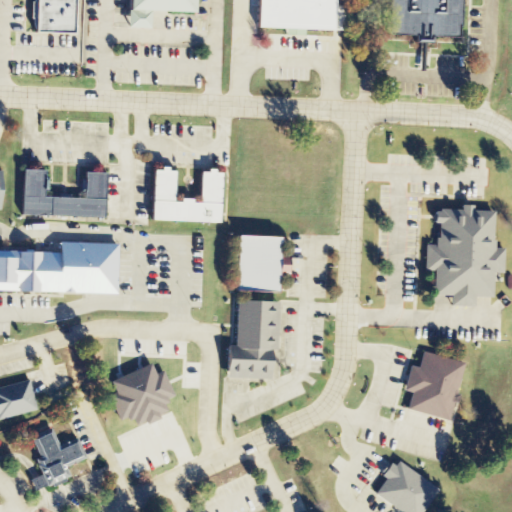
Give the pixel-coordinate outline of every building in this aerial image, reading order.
[(76,0),(75,33),(35,31),(35,28),(34,28),(34,16),(33,16),(33,1),(35,2),(35,0),(76,0)] [(193,0),(193,12),(150,10),(149,27),(128,26),(128,0),(193,0)] [(286,33),(286,26),(257,24),(258,0),(335,0),(334,28),(305,27),(305,34),(286,33)] [(414,41),(415,33),(389,32),(389,21),(388,21),(389,0),(461,0),(461,24),(458,24),(458,36),(432,35),(431,42),(414,41)] [(102,219),(103,174),(82,173),(81,199),(41,198),(41,189),(43,189),(43,171),(20,170),(19,216),(102,219)] [(218,223),(219,172),(198,171),(197,201),(171,201),(172,170),(150,170),(149,222),(218,223)] [(492,212),(470,211),(470,206),(457,206),(457,211),(431,211),(431,225),(436,225),(435,246),(424,246),(423,272),(433,272),(432,296),(449,296),(449,307),(474,307),(474,298),(491,298),(492,274),(503,274),(503,249),(491,249),(492,212)] [(276,238),(235,236),(233,292),(274,293),(274,274),(285,275),(285,255),(276,255),(276,238)] [(0,251),(0,294),(115,297),(116,245),(56,243),(56,253),(0,251)] [(274,303),(234,301),(233,349),(223,348),(222,379),(272,380),(274,303)] [(448,422),(463,363),(421,352),(417,368),(409,366),(402,392),(409,394),(405,411),(448,422)] [(111,380),(115,392),(106,395),(117,423),(130,418),(134,427),(166,414),(161,402),(172,398),(162,371),(153,375),(149,365),(111,380)] [(0,420),(36,411),(28,381),(0,388),(0,420)] [(30,440),(38,460),(34,462),(45,489),(68,479),(64,468),(85,460),(76,439),(57,447),(51,431),(30,440)] [(383,479),(372,496),(396,511),(421,511),(436,490),(394,463),(391,468),(385,464),(378,475),(383,479)] [(33,492),(43,487),(38,476),(27,481),(33,492)]
